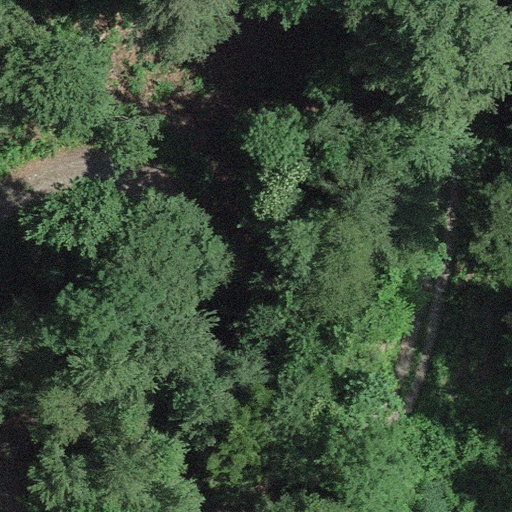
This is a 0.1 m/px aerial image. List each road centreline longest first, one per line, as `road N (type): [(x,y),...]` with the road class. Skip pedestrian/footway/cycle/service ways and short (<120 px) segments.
road 1 (track): [(237,511),(353,447),(420,370),(445,266),(451,0)]
road 2 (track): [(0,210),(39,179),(118,176),(171,206),(180,268),(153,327),(27,422),(0,472)]
